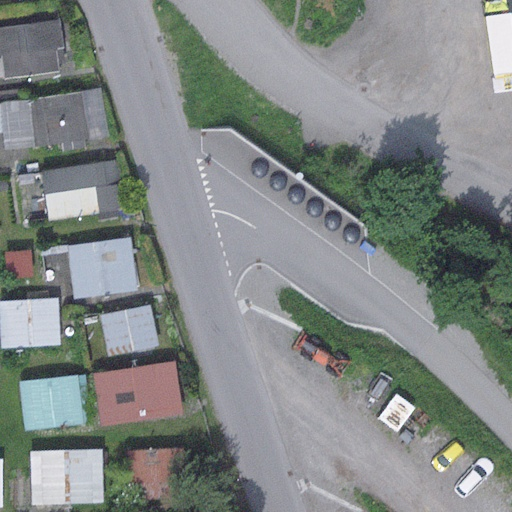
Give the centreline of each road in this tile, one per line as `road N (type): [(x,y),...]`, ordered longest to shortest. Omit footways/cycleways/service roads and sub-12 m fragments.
road 1 (unclassified): [(115,0),(277,511)]
road 2 (track): [(214,0),(243,49),(308,99),(511,213)]
road 3 (unknown): [(260,461),(323,463),(384,511)]
